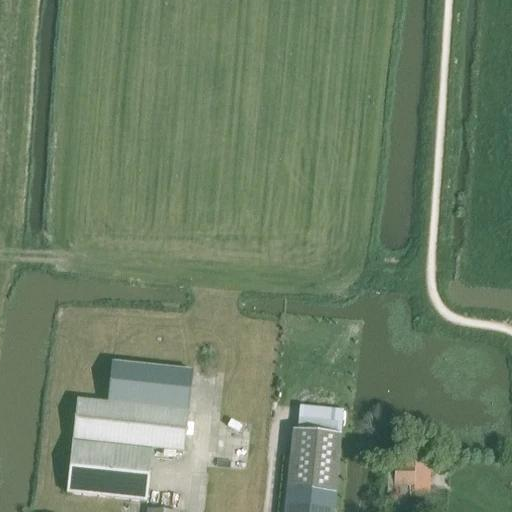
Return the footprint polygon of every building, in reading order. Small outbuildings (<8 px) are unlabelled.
[(112,367),(108,405),(189,414),(193,375),(112,367)] [(300,390),(300,404),(335,405),(336,392),(300,390)] [(153,450),(184,454),(189,414),(108,405),(77,402),(72,442),(153,450)] [(300,408),(297,432),(342,436),(344,412),(300,408)] [(334,511),(342,436),(297,432),(294,432),(286,511),(334,511)] [(148,504),(153,450),(72,442),(66,495),(148,504)] [(395,488),(414,489),(415,469),(395,469),(395,488)]
